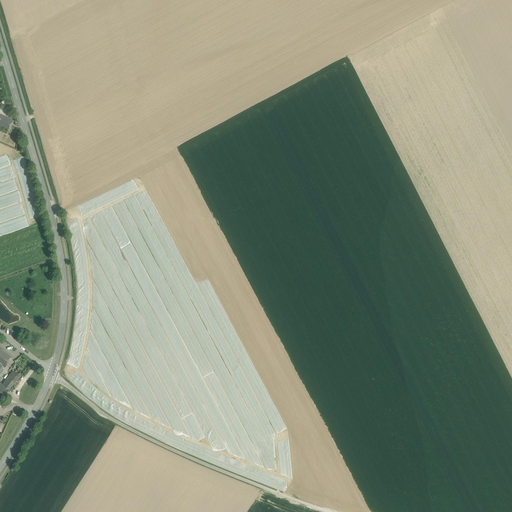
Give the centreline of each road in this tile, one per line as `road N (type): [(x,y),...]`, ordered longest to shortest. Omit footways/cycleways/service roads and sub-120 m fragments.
road 1 (secondary): [(0,42),(59,249),(63,303),(51,372)]
road 2 (unclassified): [(331,511),(160,444),(109,418),(51,372)]
